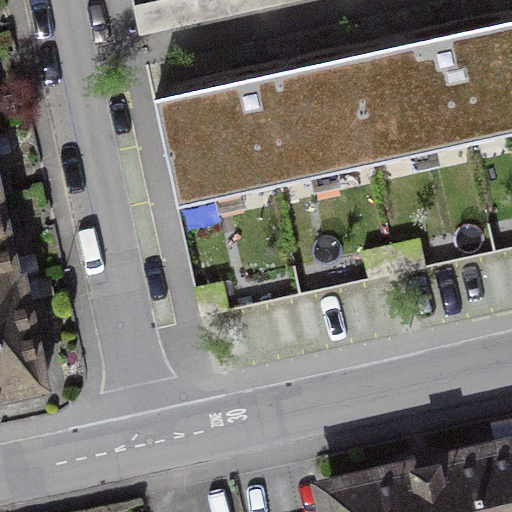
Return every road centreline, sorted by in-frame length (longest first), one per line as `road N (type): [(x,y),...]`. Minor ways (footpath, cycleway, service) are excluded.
road 1 (residential): [(48,0),(145,447)]
road 2 (residential): [(511,365),(145,447)]
road 3 (residential): [(145,447),(0,481)]
